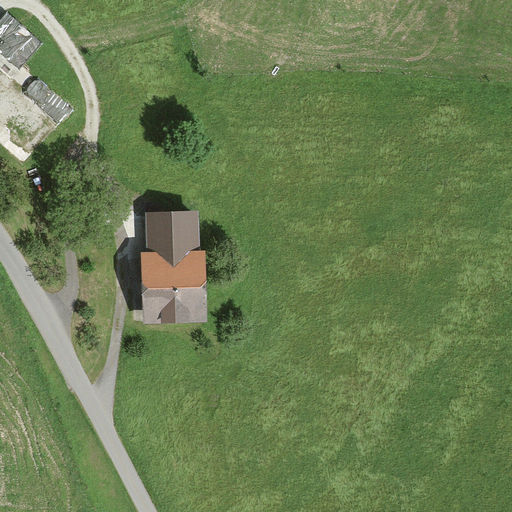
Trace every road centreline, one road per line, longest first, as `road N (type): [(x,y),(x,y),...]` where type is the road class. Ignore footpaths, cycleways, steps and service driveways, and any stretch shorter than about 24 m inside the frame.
road 1 (track): [(96,415),(122,282),(111,201),(90,172),(68,175),(71,284),(48,325)]
road 2 (unclassified): [(0,241),(148,511)]
